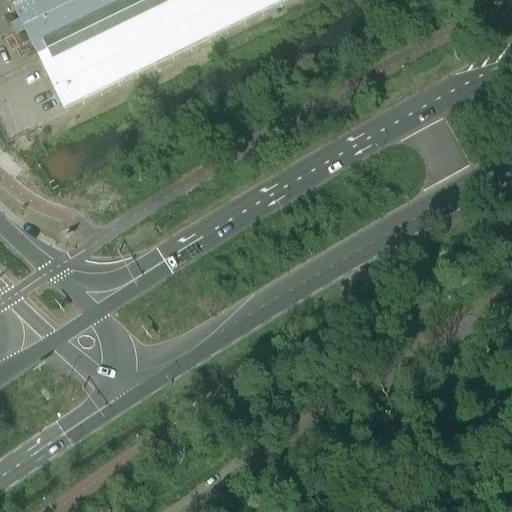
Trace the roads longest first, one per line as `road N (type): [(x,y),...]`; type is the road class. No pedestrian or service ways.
road 1 (trunk): [(511,64),(298,185),(98,315)]
road 2 (trunk): [(120,390),(294,277),(511,161)]
road 3 (unclassified): [(198,511),(511,311)]
road 4 (trunk): [(0,474),(120,390)]
road 5 (unclassified): [(98,315),(0,222)]
